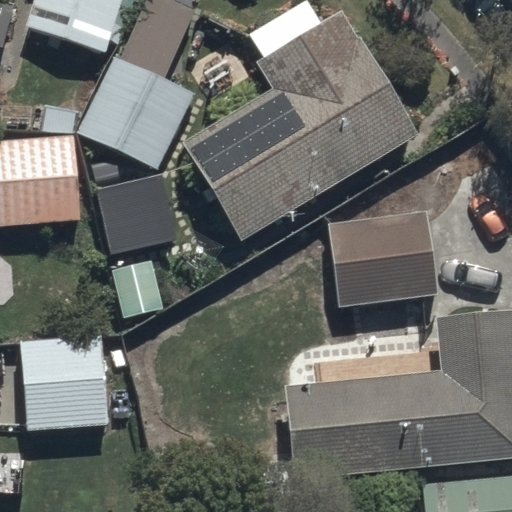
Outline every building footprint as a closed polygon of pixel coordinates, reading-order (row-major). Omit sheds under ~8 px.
[(138,0),(30,0),(20,32),(105,59),(138,0)] [(149,0),(116,64),(111,61),(73,135),(154,178),(194,103),(162,86),(198,19),(160,0),(149,0)] [(180,151),(246,253),(423,140),(343,15),(261,68),(272,92),(180,151)] [(0,146),(0,230),(76,227),(72,143),(0,146)] [(425,215),(324,229),(335,314),(436,301),(425,215)] [(149,266),(109,275),(119,322),(159,314),(149,266)] [(283,393),(295,491),(511,466),(511,317),(437,326),(442,375),(283,393)] [(99,341),(15,347),(21,439),(105,433),(99,341)] [(511,511),(511,481),(418,490),(419,511),(511,511)]
